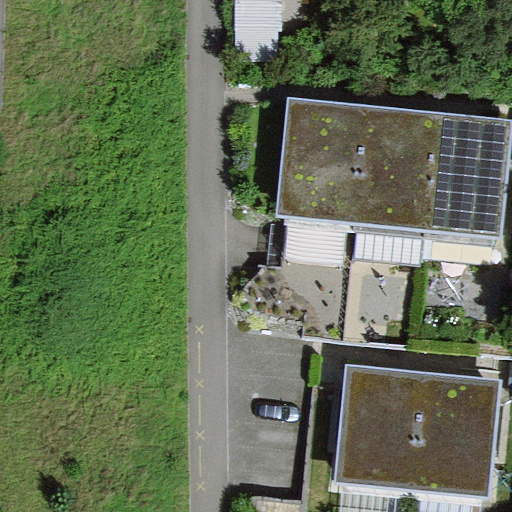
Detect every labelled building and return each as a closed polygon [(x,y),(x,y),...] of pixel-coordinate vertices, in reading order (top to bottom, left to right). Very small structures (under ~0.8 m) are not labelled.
[(276,209),(350,216),(361,108),(287,100),(276,209)] [(350,216),(424,224),(435,116),(361,108),(350,216)] [(497,232),(509,123),(435,116),(424,224),(497,232)] [(340,481),(414,488),(423,379),(350,373),(340,481)] [(488,494),(497,385),(423,379),(414,488),(488,494)]
